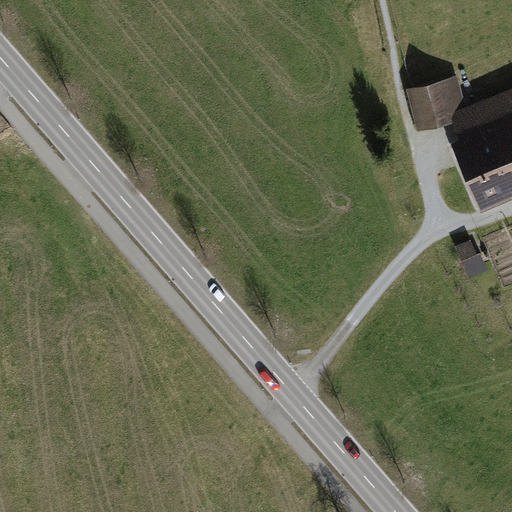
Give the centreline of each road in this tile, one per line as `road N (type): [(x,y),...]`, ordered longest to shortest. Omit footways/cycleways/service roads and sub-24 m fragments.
road 1 (secondary): [(0,56),(394,511)]
road 2 (track): [(271,414),(433,227),(511,204)]
